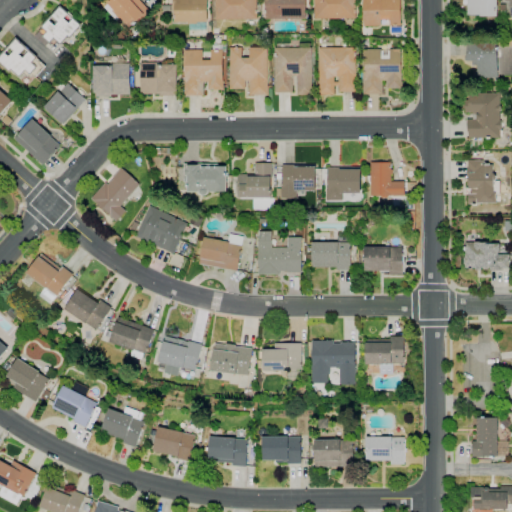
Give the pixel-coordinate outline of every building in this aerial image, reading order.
[(140,0),(151,11),(137,24),(134,21),(128,26),(107,3),(110,0),(140,0)] [(173,0),(208,0),(209,22),(175,22),(175,14),(173,14),(173,0)] [(215,0),(256,0),(257,19),(215,19),(215,0)] [(264,0),(305,0),(306,18),(265,19),(264,0)] [(313,0),(355,0),(356,18),(314,19),(313,0)] [(363,0),(401,0),(402,26),(389,27),(389,20),(381,20),(381,26),(364,26),(363,0)] [(497,0),(497,16),(467,16),(467,0),(497,0)] [(511,16),(511,0),(503,0),(504,2),(509,2),(510,16),(511,16)] [(60,7),(68,14),(65,18),(70,22),(74,18),(82,25),(71,38),(69,36),(62,43),(55,37),(47,47),(35,36),(49,20),(55,26),(59,22),(52,15),(60,7)] [(0,56),(16,38),(38,57),(33,62),(38,66),(31,74),(26,70),(20,77),(12,70),(11,71),(0,62),(0,56)] [(476,77),(497,77),(497,42),(466,42),(466,60),(472,60),(472,64),(476,64),(476,77)] [(230,47),(243,47),(243,57),(249,57),(249,47),(268,46),(269,95),(249,96),(249,81),(245,81),(245,88),(231,88),(230,47)] [(275,48),(312,47),(313,95),(297,95),(296,76),(293,77),(293,91),(276,92),(275,48)] [(319,47),(356,47),(357,92),(339,92),(338,77),(335,77),(335,94),(320,94),(319,47)] [(363,49),(382,48),(382,58),(389,58),(389,49),(402,49),(402,88),(387,88),(386,80),(382,80),(382,94),(364,94),(363,49)] [(184,49),(203,49),(203,59),(210,59),(210,49),(223,49),(223,89),(208,89),(208,81),(204,82),(204,95),(185,95),(184,49)] [(111,62),(130,62),(130,95),(111,95),(111,96),(96,96),(96,92),(93,92),(93,65),(111,65),(111,62)] [(141,62),(160,62),(160,64),(178,64),(178,91),(176,91),(176,95),(160,96),(160,93),(141,94),(141,62)] [(68,83),(86,100),(63,124),(45,106),(59,91),(60,92),(68,83)] [(0,89),(12,100),(0,115),(0,89)] [(468,92),(500,93),(500,137),(469,137),(469,132),(467,132),(467,119),(472,119),(473,112),(465,112),(465,100),(468,100),(468,92)] [(33,119),(61,145),(43,164),(15,138),(33,119)] [(468,160),(483,160),(483,165),(493,164),(494,192),(496,192),(496,202),(468,202),(468,160)] [(370,162),(391,162),(391,181),(404,181),(405,195),(370,195),(370,162)] [(255,163),(272,163),(272,178),(271,178),(271,196),(238,196),(238,175),(255,174),(255,163)] [(185,164),(185,182),(188,182),(188,191),(199,191),(201,194),(207,194),(210,191),(226,191),(226,166),(219,166),(219,164),(185,164)] [(282,164),(315,164),(315,190),(297,190),(297,198),(282,198),(282,164)] [(91,198),(116,221),(126,211),(121,205),(140,185),(122,167),(112,177),(114,179),(108,184),(106,182),(91,198)] [(327,167),(360,167),(360,192),(342,192),(342,199),(326,199),(326,189),(327,189),(327,167)] [(150,205),(189,223),(174,254),(135,236),(150,205)] [(259,231),(272,231),(272,248),(289,248),(289,238),(302,238),(302,271),(280,272),(280,274),(259,274),(259,231)] [(205,236),(231,242),(230,243),(242,246),(236,271),(199,263),(205,236)] [(313,242),(351,242),(351,269),(336,269),(336,267),(313,267),(313,242)] [(466,243),(500,243),(500,251),(498,251),(498,253),(511,254),(511,268),(466,268),(466,243)] [(364,246),(403,247),(403,274),(389,274),(389,270),(364,270),(364,246)] [(42,253),(61,268),(63,266),(73,274),(57,295),(27,272),(42,253)] [(78,289),(99,302),(101,299),(112,307),(97,329),(65,308),(78,289)] [(119,316),(155,329),(146,354),(110,342),(119,316)] [(365,339),(389,339),(389,336),(403,336),(404,363),(365,363),(365,339)] [(165,337),(188,343),(188,341),(202,344),(196,371),(179,367),(177,375),(165,372),(167,363),(159,361),(165,337)] [(0,338),(9,347),(0,357),(0,338)] [(312,340),(332,340),(332,343),(340,343),(340,342),(354,341),(355,384),(339,384),(339,367),(330,367),(330,373),(327,373),(327,382),(312,382),(312,340)] [(275,343),(301,342),(301,369),(263,370),(263,349),(275,349),(275,343)] [(215,344),(226,345),(226,343),(236,344),(236,346),(252,348),(249,375),(211,370),(213,349),(215,349),(215,344)] [(19,357),(41,371),(40,373),(50,379),(36,402),(14,388),(17,382),(7,376),(19,357)] [(64,384),(99,402),(86,427),(73,421),(74,418),(53,407),(64,384)] [(110,408),(134,416),(134,418),(145,421),(136,447),(123,442),(124,440),(101,432),(110,408)] [(477,418),(497,418),(497,457),(472,457),(472,441),(477,441),(477,418)] [(159,426),(197,435),(191,461),(177,458),(178,456),(154,450),(159,426)] [(210,436),(248,438),(247,466),(232,465),(233,463),(208,461),(210,436)] [(262,437),(300,436),(301,463),(276,464),(276,459),(263,460),(262,437)] [(366,437),(405,437),(405,464),(391,464),(391,460),(366,460),(366,437)] [(315,440),(353,439),(354,466),(315,467),(315,440)] [(14,460),(37,472),(24,496),(0,483),(0,459),(11,465),(14,460)] [(86,495),(79,511),(56,511),(41,506),(49,484),(72,493),(73,490),(86,495)] [(471,486),(490,486),(490,489),(500,489),(500,486),(511,486),(511,503),(508,503),(508,508),(475,508),(475,498),(471,498),(471,486)] [(95,511),(99,501),(119,507),(118,510),(125,511),(126,511),(130,511),(95,511)]
